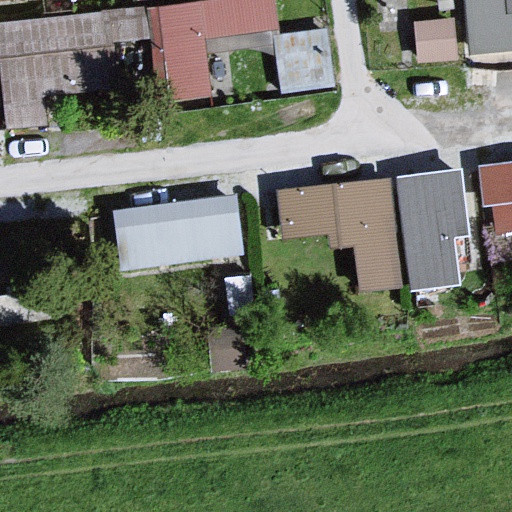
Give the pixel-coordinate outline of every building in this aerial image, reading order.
[(511,0),(468,0),(475,60),(511,56),(511,0)] [(274,1),(154,16),(165,110),(214,103),(208,59),(280,50),(274,1)] [(147,15),(0,30),(0,43),(10,137),(54,132),(51,100),(117,93),(112,49),(150,45),(147,15)] [(455,28),(421,30),(423,67),(457,65),(455,28)] [(328,35),(282,41),(289,98),(336,92),(328,35)] [(511,158),(480,162),(484,199),(490,198),(494,231),(511,228),(511,158)] [(467,226),(457,160),(392,170),(409,282),(455,276),(448,229),(467,226)] [(389,173),(280,185),(285,231),(326,226),(328,241),(353,238),(358,287),(400,282),(389,173)] [(230,192),(115,207),(122,260),(237,245),(230,192)] [(248,273),(225,275),(228,308),(251,306),(248,273)] [(52,281),(0,289),(0,323),(58,314),(52,281)] [(277,288),(258,291),(261,314),(280,311),(277,288)] [(239,324),(209,327),(213,365),(243,362),(239,324)]
